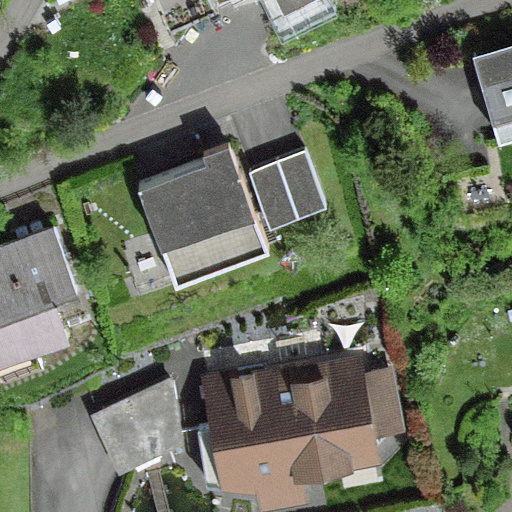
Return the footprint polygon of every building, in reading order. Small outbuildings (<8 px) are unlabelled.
[(260,0),(277,34),(331,8),(327,0),(260,0)] [(86,8),(56,25),(68,46),(98,29),(86,8)] [(511,34),(480,44),(503,123),(511,120),(511,34)] [(134,182),(171,281),(264,247),(224,139),(199,149),(202,157),(134,182)] [(301,147),(244,168),(265,224),(322,203),(301,147)] [(49,226),(0,243),(0,350),(22,343),(25,352),(63,338),(48,298),(72,289),(49,226)] [(212,424),(195,428),(204,479),(251,486),(257,484),(255,471),(367,451),(364,432),(395,426),(384,367),(263,387),(261,374),(232,380),(230,372),(204,377),(212,424)]
